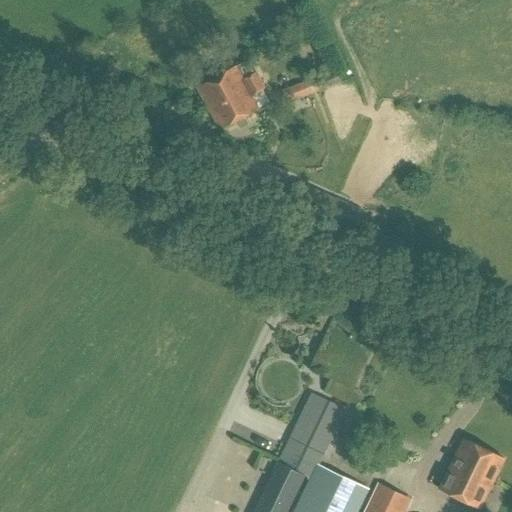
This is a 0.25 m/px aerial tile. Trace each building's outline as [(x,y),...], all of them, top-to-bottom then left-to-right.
[(243,80),(235,67),(197,88),(220,130),(259,109),(251,95),(264,88),(256,73),(243,80)] [(299,107),(322,88),(313,77),(290,96),(299,107)] [(221,156),(196,143),(189,158),(214,170),(221,156)] [(352,236),(364,211),(298,181),(286,206),(352,236)] [(333,316),(307,370),(329,381),(324,391),(362,409),(368,396),(359,392),(388,331),(335,305),(330,315),(333,316)] [(356,511),(368,490),(331,472),(318,466),(341,422),(306,404),(252,511),(286,511),(305,476),(312,479),(295,511),(356,511)] [(479,510),(504,459),(464,439),(439,490),(479,510)] [(403,511),(409,501),(379,486),(366,511),(403,511)]
